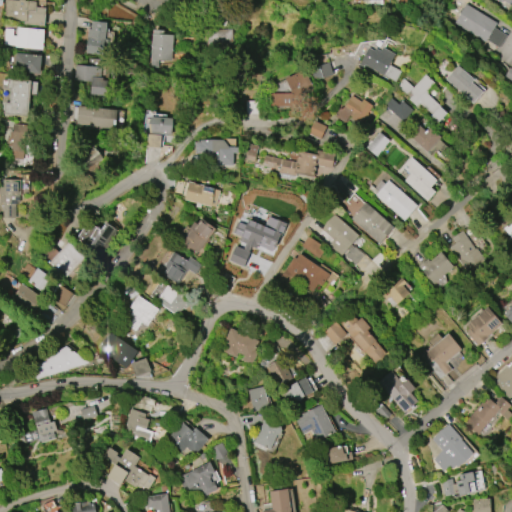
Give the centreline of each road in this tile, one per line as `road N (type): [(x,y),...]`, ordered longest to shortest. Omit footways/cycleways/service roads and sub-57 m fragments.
road 1 (residential): [(176,0),(69,12),(61,194),(90,203),(157,173)]
road 2 (residential): [(0,396),(81,381),(178,391),(214,318),(255,308)]
road 3 (residential): [(255,308),(298,330),(344,399),(397,448),(408,471),(410,511)]
road 4 (residential): [(157,173),(162,200),(121,270),(76,314),(0,363)]
road 5 (residential): [(511,154),(363,295)]
road 6 (residential): [(255,308),(355,146)]
road 7 (residential): [(178,391),(235,422),(249,511)]
road 8 (residential): [(511,350),(397,448)]
road 9 (residential): [(0,511),(74,485),(108,489),(129,511)]
